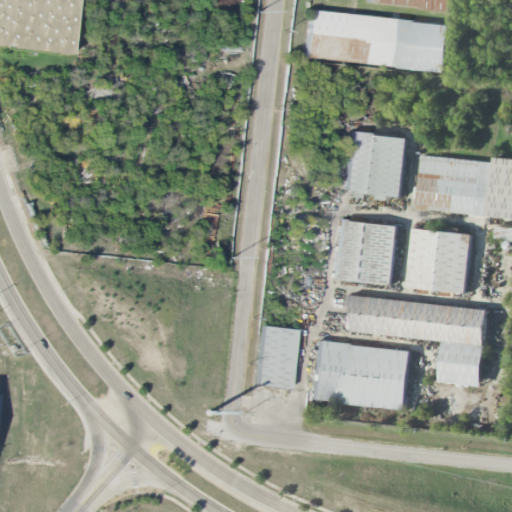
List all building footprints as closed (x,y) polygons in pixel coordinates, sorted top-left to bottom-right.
[(0,0),(75,0),(70,56),(0,48),(0,0)] [(366,0),(366,3),(451,12),(452,0),(366,0)] [(445,71),(449,24),(308,11),(304,58),(445,71)] [(401,200),(408,138),(349,132),(343,194),(401,200)] [(511,159),(493,157),(493,162),(422,155),(417,209),(511,217),(511,159)] [(333,279),(392,285),(398,225),(339,219),(333,279)] [(467,293),(472,233),(414,228),(408,288),(467,293)] [(444,340),(440,383),(482,386),(488,308),(348,296),(345,331),(444,340)] [(294,329),(260,326),(254,386),(288,390),(294,329)] [(317,341),(311,401),(404,410),(410,350),(317,341)] [(488,407),(471,406),(471,418),(506,420),(507,396),(489,396),(488,407)]
